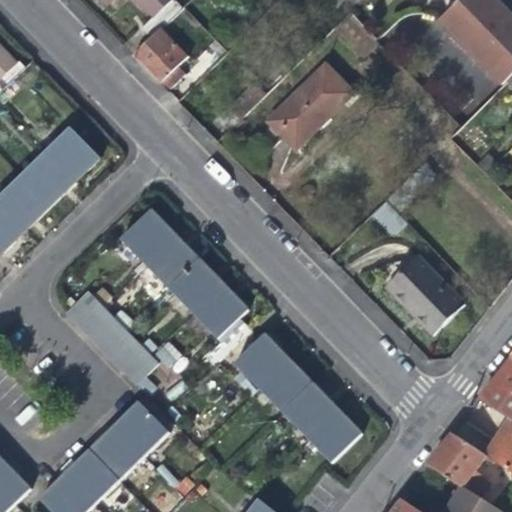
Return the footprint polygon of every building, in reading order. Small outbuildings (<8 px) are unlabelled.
[(153,41),(164,30),(184,12),(171,0),(101,0),(109,7),(116,0),(135,0),(155,21),(144,31),(153,41)] [(503,87),(511,78),(511,17),(494,0),(460,0),(438,21),(503,87)] [(362,61),(377,46),(373,42),(347,16),(332,30),(362,61)] [(164,30),(153,41),(132,60),(149,78),(166,96),(186,75),(179,68),(189,57),(164,30)] [(0,55),(0,66),(13,80),(21,72),(17,68),(14,70),(0,55)] [(355,95),(326,65),(264,124),(286,145),(294,154),(355,95)] [(0,91),(0,92),(13,80),(0,66),(0,91)] [(224,117),(205,135),(214,144),(232,127),(224,117)] [(68,130),(0,196),(0,257),(13,244),(42,216),(64,195),(91,169),(99,161),(68,130)] [(424,164),(405,182),(417,194),(436,176),(424,164)] [(395,215),(417,194),(405,182),(384,203),(395,215)] [(404,224),(395,215),(384,203),(371,215),(390,236),(404,224)] [(148,210),(118,240),(215,341),(245,312),(231,297),(216,282),(186,250),(165,228),(148,210)] [(434,336),(464,307),(417,258),(387,287),(406,307),(434,336)] [(65,313),(136,387),(160,364),(89,290),(65,313)] [(263,336),(233,365),(330,465),(360,436),(349,425),(327,404),(299,375),(280,354),(263,336)] [(177,375),(190,361),(167,340),(154,354),(177,375)] [(511,362),(501,377),(484,397),(510,414),(511,410),(511,362)] [(44,488),(35,498),(48,511),(79,511),(162,432),(133,402),(121,414),(99,435),(73,460),(44,488)] [(498,439),(486,457),(511,474),(511,422),(509,421),(498,439)] [(475,471),(486,457),(454,436),(445,448),(429,467),(462,488),(475,471)] [(0,509),(24,487),(13,476),(0,462),(0,509)] [(493,487),(475,471),(462,488),(482,501),(493,487)] [(499,511),(482,501),(462,488),(452,502),(445,511),(499,511)]
